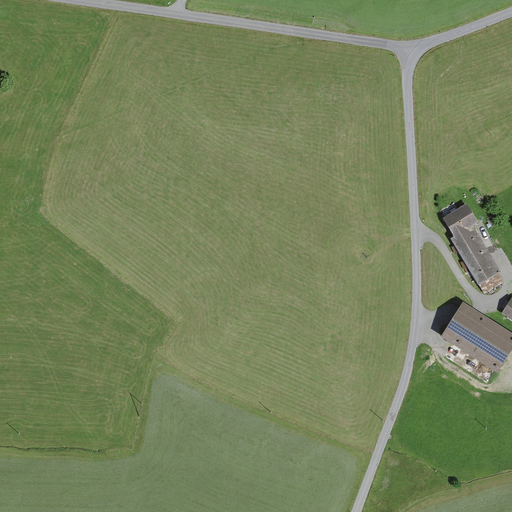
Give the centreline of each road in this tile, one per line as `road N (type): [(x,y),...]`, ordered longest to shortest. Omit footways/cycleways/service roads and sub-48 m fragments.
road 1 (unclassified): [(413,50),(406,88),(415,335),(356,511)]
road 2 (unclassified): [(80,0),(413,50)]
